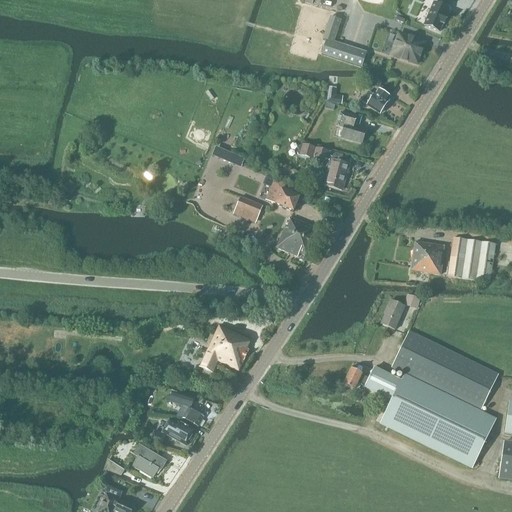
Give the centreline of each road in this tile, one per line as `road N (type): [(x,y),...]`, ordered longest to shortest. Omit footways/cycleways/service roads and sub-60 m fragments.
road 1 (tertiary): [(303,300),(489,0)]
road 2 (tertiary): [(303,300),(0,273)]
road 3 (tertiary): [(166,511),(303,300)]
road 4 (track): [(511,487),(469,479),(384,437)]
